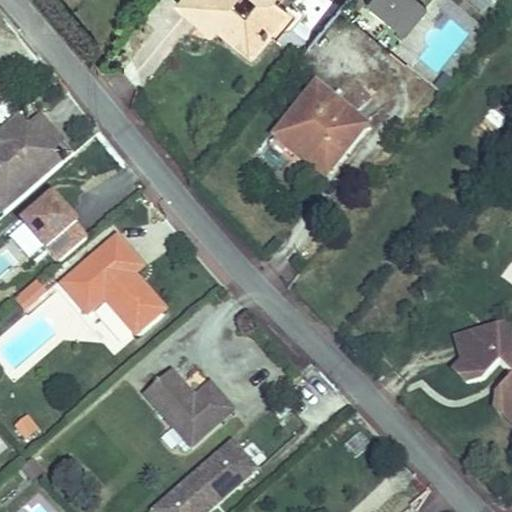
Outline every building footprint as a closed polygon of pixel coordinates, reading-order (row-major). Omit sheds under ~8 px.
[(179,0),(178,2),(202,21),(210,13),(216,18),(217,26),(230,36),(231,34),(247,47),(259,33),(266,38),(269,35),(267,34),(287,10),(275,0),(179,0)] [(367,0),(365,3),(392,25),(408,6),(420,16),(427,7),(418,0),(367,0)] [(177,3),(208,37),(217,26),(216,18),(210,13),(202,21),(178,2),(177,3)] [(392,25),(404,35),(420,16),(408,6),(392,25)] [(230,36),(253,55),(266,38),(259,33),(247,47),(231,34),(230,36)] [(299,149),(331,174),(367,128),(316,87),(275,139),(295,155),(299,149)] [(20,114),(8,125),(15,134),(23,134),(44,159),(43,166),(51,175),(63,165),(54,154),(65,144),(40,116),(29,125),(20,114)] [(8,125),(0,131),(0,198),(10,211),(51,175),(43,166),(44,159),(23,134),(15,134),(8,125)] [(295,155),(326,180),(331,174),(299,149),(295,155)] [(58,264),(89,237),(54,197),(23,223),(58,264)] [(0,212),(4,216),(10,211),(0,198),(0,212)] [(125,215),(134,227),(145,217),(136,206),(125,215)] [(123,217),(132,228),(134,227),(125,215),(123,217)] [(105,301),(136,337),(166,311),(135,276),(134,275),(130,279),(124,272),(137,261),(118,239),(63,287),(88,316),(105,301)] [(137,261),(124,272),(130,279),(134,275),(135,276),(143,268),(137,261)] [(30,288),(40,299),(47,293),(37,282),(30,288)] [(14,302),(24,313),(40,299),(30,288),(14,302)] [(115,354),(135,336),(105,303),(84,321),(115,354)] [(454,373),(467,384),(485,380),(499,364),(511,375),(511,376),(506,383),(509,386),(504,392),(497,392),(495,410),(511,425),(511,335),(503,327),(490,331),(495,353),(465,361),(454,373)] [(456,340),(462,363),(465,361),(495,353),(490,331),(456,340)] [(145,396),(192,449),(234,412),(211,386),(195,400),(172,373),(145,396)] [(506,383),(497,392),(504,392),(509,386),(506,383)] [(272,411),(281,422),(292,412),(283,401),(272,411)] [(11,426),(27,442),(39,430),(23,414),(11,426)] [(211,511),(257,471),(231,442),(151,511),(211,511)] [(21,469),(33,483),(43,474),(32,460),(21,469)]
